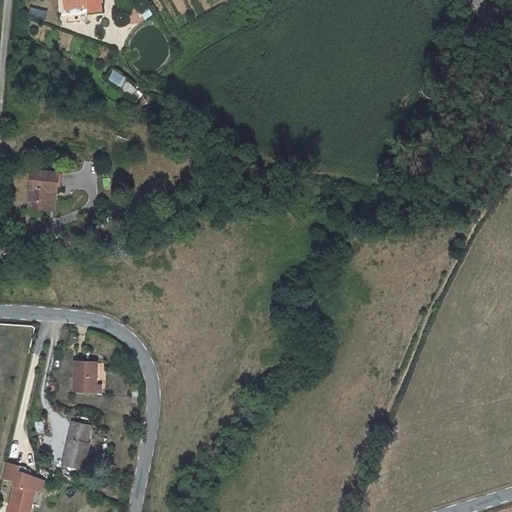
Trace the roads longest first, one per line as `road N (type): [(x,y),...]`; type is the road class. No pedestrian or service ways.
road 1 (track): [(355,511),(471,238),(511,183)]
road 2 (unclassified): [(135,511),(153,411),(149,365),(136,344),(78,316),(0,312)]
